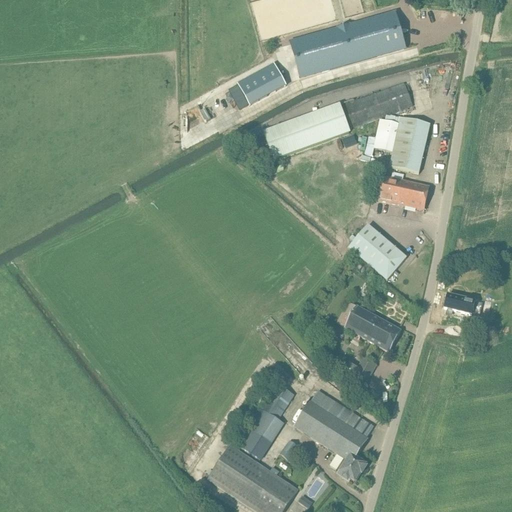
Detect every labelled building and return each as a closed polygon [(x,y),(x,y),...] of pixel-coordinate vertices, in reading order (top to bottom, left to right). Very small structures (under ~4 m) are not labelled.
[(387,19),(294,52),(304,79),(396,45),(406,42),(396,15),(387,19)] [(238,86),(249,107),(285,87),(274,66),(238,86)] [(412,107),(404,85),(343,107),(351,130),(412,107)] [(350,135),(340,108),(263,136),(273,163),(350,135)] [(390,119),(386,118),(385,123),(380,122),(376,140),(368,139),(364,156),(372,158),(374,150),(392,154),(388,169),(418,176),(429,127),(390,118),(390,119)] [(340,140),(343,149),(355,145),(352,136),(340,140)] [(263,138),(254,141),(263,165),(272,162),(263,138)] [(429,189),(419,187),(384,179),(379,202),(424,212),(429,189)] [(354,244),(348,250),(387,283),(406,259),(368,227),(357,240),(354,244)] [(352,236),(349,240),(354,244),(357,240),(352,236)] [(448,297),(444,310),(476,317),(477,313),(475,312),(475,311),(473,310),(474,304),(448,297)] [(401,333),(392,328),(349,304),(337,326),(389,354),(401,333)] [(478,326),(487,327),(487,316),(478,316),(478,326)] [(487,327),(478,326),(477,338),(489,339),(490,328),(487,327)] [(364,386),(375,366),(363,359),(358,368),(350,363),(344,375),(364,386)] [(275,386),(259,411),(278,423),(294,398),(275,386)] [(310,405),(366,440),(374,428),(318,393),(310,405)] [(295,428),(338,455),(341,450),(355,459),(367,441),(366,440),(310,405),(295,428)] [(283,426),(278,423),(259,411),(236,448),(260,463),(283,426)] [(298,449),(289,442),(278,456),(288,463),(298,449)] [(230,447),(207,481),(254,511),(284,511),(298,492),(230,447)] [(341,450),(338,455),(330,468),(335,471),(334,474),(342,479),(347,482),(349,479),(354,482),(353,483),(354,483),(355,482),(356,483),(366,467),(365,467),(365,465),(364,465),(355,459),(341,450)] [(299,498),(296,505),(309,509),(311,502),(299,498)]
